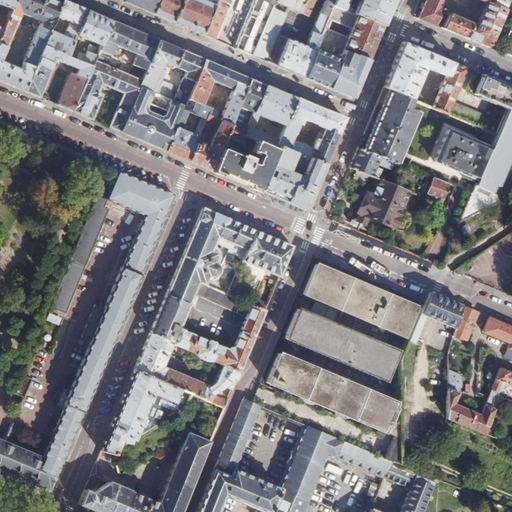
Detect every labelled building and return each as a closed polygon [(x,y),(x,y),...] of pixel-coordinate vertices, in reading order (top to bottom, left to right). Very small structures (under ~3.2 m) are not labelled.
[(35,19),(43,0),(15,0),(11,9),(7,19),(3,29),(0,35),(0,45),(6,48),(7,48),(22,14),(35,19)] [(0,4),(11,9),(15,0),(0,0),(0,27),(3,29),(7,19),(0,16),(0,4)] [(38,29),(48,34),(49,32),(55,17),(62,1),(60,0),(43,0),(35,19),(41,21),(39,26),(33,23),(32,25),(34,28),(38,29)] [(130,0),(129,4),(153,15),(159,0),(130,0)] [(159,0),(153,15),(165,19),(185,28),(195,0),(204,0),(204,1),(192,31),(203,36),(217,0),(159,0)] [(200,0),(195,0),(185,28),(192,31),(204,1),(200,0)] [(217,0),(203,36),(214,40),(230,0),(217,0)] [(258,0),(246,30),(262,36),(272,10),(275,3),(276,0),(258,0)] [(334,0),(276,0),(275,3),(308,17),(315,1),(317,2),(317,0),(325,0),(306,48),(295,74),(303,78),(333,5),(334,0)] [(334,0),(333,5),(358,15),(384,25),(394,0),(334,0)] [(441,1),(438,0),(426,0),(418,19),(421,20),(436,26),(443,9),(438,7),(441,1)] [(508,0),(474,0),(486,5),(476,28),(449,16),(443,29),(488,47),(508,0)] [(68,57),(88,11),(75,6),(62,1),(55,17),(70,24),(64,38),(49,32),(48,34),(43,47),(68,57)] [(358,15),(333,5),(303,78),(319,84),(329,89),(339,63),(344,51),(358,15)] [(262,36),(253,57),(276,66),(288,71),(298,45),(277,36),(285,15),(272,10),(262,36)] [(101,45),(111,21),(99,16),(88,11),(68,57),(78,61),(82,51),(81,50),(86,39),(101,45)] [(384,25),(358,15),(344,51),(356,55),(370,61),(384,25)] [(150,59),(158,41),(132,29),(111,21),(101,45),(100,49),(95,60),(107,66),(114,49),(110,47),(112,43),(150,59)] [(511,22),(499,52),(511,56),(511,22)] [(242,28),(234,48),(253,57),(262,36),(246,30),(242,28)] [(34,67),(43,47),(48,34),(38,29),(24,63),(34,67)] [(188,100),(205,60),(174,47),(158,41),(150,59),(148,64),(141,80),(139,86),(154,93),(170,100),(176,86),(163,81),(167,70),(161,68),(163,62),(188,72),(176,98),(187,103),(188,100)] [(403,42),(383,88),(411,100),(424,69),(445,77),(432,109),(496,136),(502,122),(454,103),(468,69),(403,42)] [(0,81),(24,91),(34,67),(24,63),(23,70),(0,60),(6,48),(0,45),(0,81)] [(92,67),(95,60),(100,49),(90,45),(82,63),(92,67)] [(298,45),(288,71),(295,74),(306,48),(298,45)] [(73,112),(92,67),(82,63),(78,61),(68,57),(43,47),(34,67),(24,91),(39,97),(55,60),(79,69),(77,74),(72,72),(58,105),(73,112)] [(339,63),(329,89),(343,95),(354,99),(370,61),(356,55),(351,67),(339,63)] [(106,125),(119,131),(139,86),(141,80),(132,76),(107,66),(95,60),(92,67),(73,112),(92,120),(103,95),(99,93),(103,84),(124,94),(115,116),(111,114),(106,125)] [(132,76),(141,80),(148,64),(139,60),(132,76)] [(221,121),(231,126),(233,120),(235,117),(251,79),(242,75),(217,65),(205,60),(188,100),(203,106),(213,81),(233,89),(221,121)] [(507,110),(511,98),(511,87),(483,75),(482,79),(475,77),(470,90),(470,93),(472,95),(476,97),(507,110)] [(255,112),(266,86),(258,82),(251,79),(235,117),(241,120),(245,118),(248,110),(255,112)] [(119,131),(166,151),(185,106),(172,100),(168,107),(151,100),(154,93),(139,86),(119,131)] [(286,126),(298,99),(283,93),(266,86),(255,112),(249,127),(245,137),(256,142),(276,150),(279,144),(283,135),(266,127),(263,133),(255,129),(261,115),(286,126)] [(411,100),(383,88),(362,138),(399,152),(415,114),(406,110),(411,100)] [(511,98),(507,110),(502,122),(496,136),(491,149),(478,180),(476,185),(495,193),(498,185),(501,187),(511,160),(511,98)] [(322,109),(298,99),(286,126),(283,135),(279,144),(291,150),(303,122),(307,123),(308,121),(327,128),(323,138),(319,137),(314,149),(310,147),(311,144),(299,138),(294,151),(326,164),(345,119),(322,109)] [(203,106),(188,100),(187,103),(185,106),(166,151),(190,161),(197,143),(204,127),(209,115),(211,110),(203,106)] [(211,110),(209,115),(216,119),(219,113),(211,110)] [(190,161),(212,170),(222,148),(229,130),(231,126),(221,121),(216,119),(209,115),(204,127),(216,132),(209,148),(197,143),(190,161)] [(231,126),(229,130),(245,137),(249,127),(233,120),(231,126)] [(478,180),(491,149),(449,131),(435,162),(478,180)] [(399,152),(362,138),(357,149),(395,163),(399,152)] [(212,170),(259,190),(276,150),(256,142),(251,152),(258,155),(259,158),(257,162),(254,162),(222,148),(212,170)] [(291,150),(279,144),(276,150),(259,190),(307,211),(326,164),(294,151),(291,150)] [(357,149),(349,168),(355,171),(369,176),(378,179),(387,182),(388,179),(383,177),(384,175),(381,174),(383,169),(377,167),(378,165),(392,170),(395,163),(357,149)] [(0,471),(49,492),(174,196),(118,171),(106,200),(108,201),(145,217),(124,268),(122,268),(105,309),(96,305),(82,339),(91,343),(42,459),(0,440),(0,471)] [(369,176),(355,171),(353,178),(366,183),(369,176)] [(450,185),(434,178),(426,198),(443,204),(450,185)] [(410,192),(387,182),(378,179),(371,195),(366,193),(357,214),(360,215),(357,222),(367,226),(370,219),(397,230),(405,208),(404,207),(410,192)] [(108,201),(106,200),(98,197),(51,309),(66,316),(110,210),(105,209),(108,201)] [(203,208),(167,294),(190,303),(193,295),(199,283),(205,285),(209,275),(212,276),(214,276),(216,276),(219,274),(220,271),(220,267),(219,265),(217,263),(215,262),(219,253),(212,251),(216,243),(245,255),(242,260),(281,277),(293,246),(232,220),(203,208)] [(414,255),(422,258),(427,250),(423,248),(422,251),(416,249),(414,255)] [(385,457),(392,460),(401,464),(400,404),(373,392),(379,378),(386,381),(399,351),(387,345),(393,332),(405,337),(417,306),(316,263),(304,294),(345,311),(339,325),(298,308),(285,338),(319,352),(313,367),(279,352),(266,383),(393,436),(385,457)] [(469,269),(465,264),(454,272),(460,275),(469,269)] [(167,294),(150,334),(186,349),(223,365),(240,372),(255,337),(266,311),(205,285),(199,283),(193,295),(244,316),(247,311),(250,312),(233,352),(215,345),(216,344),(209,341),(208,342),(178,329),(185,316),(190,318),(193,309),(188,307),(190,303),(167,294)] [(461,305),(428,292),(424,302),(423,305),(408,340),(414,343),(426,316),(454,328),(461,305)] [(314,311),(324,314),(326,308),(316,305),(314,311)] [(461,305),(454,328),(451,336),(465,340),(477,312),(469,309),(461,305)] [(58,325),(60,318),(47,314),(45,321),(58,325)] [(511,326),(487,317),(481,330),(508,342),(502,355),(511,359),(511,326)] [(192,394),(225,408),(228,401),(212,394),(225,386),(233,389),(240,372),(223,365),(215,384),(210,386),(163,366),(170,351),(183,356),(186,349),(150,334),(135,371),(192,394)] [(488,388),(494,391),(494,389),(496,387),(500,383),(506,382),(509,382),(511,383),(511,373),(497,367),(496,369),(491,366),(486,376),(492,378),(488,388)] [(135,371),(101,451),(115,456),(116,453),(185,412),(192,394),(135,371)] [(23,373),(11,400),(20,404),(32,377),(23,373)] [(445,417),(477,431),(482,433),(498,396),(499,393),(494,391),(488,388),(477,413),(451,402),(455,391),(454,391),(455,387),(449,385),(450,383),(445,381),(445,417)] [(262,406),(252,402),(244,398),(196,511),(217,511),(225,494),(265,511),(305,511),(329,454),(385,477),(386,476),(392,460),(385,457),(307,425),(296,451),(295,450),(289,464),(290,465),(281,488),(235,470),(245,445),(247,446),(253,432),(251,432),(257,417),(258,417),(262,406)] [(96,485),(88,482),(78,504),(96,511),(181,511),(211,442),(187,433),(158,502),(108,482),(96,491),(94,489),(96,485)] [(162,446),(157,458),(171,464),(176,452),(162,446)] [(422,511),(437,479),(401,464),(392,460),(386,476),(389,478),(389,479),(408,487),(409,486),(412,487),(401,511),(380,511),(372,508),(370,511),(422,511)] [(96,463),(91,476),(104,481),(104,480),(96,463)]
